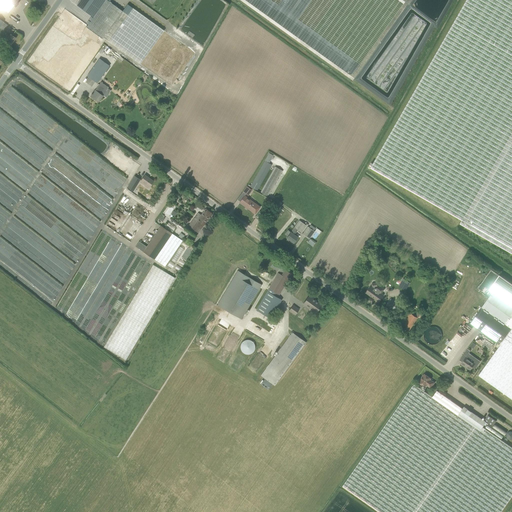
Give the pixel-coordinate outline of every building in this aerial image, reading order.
[(0,0),(0,6),(8,12),(17,0),(0,0)] [(80,0),(77,5),(93,17),(105,0),(107,0),(109,1),(109,0),(80,0)] [(105,0),(93,17),(86,27),(102,38),(103,36),(122,10),(109,1),(107,0),(105,0)] [(236,0),(354,72),(365,55),(367,37),(361,45),(350,38),(351,30),(353,30),(331,5),(330,6),(330,0),(236,0)] [(511,0),(466,0),(370,168),(462,220),(460,224),(511,253),(511,0)] [(122,10),(103,37),(140,64),(171,86),(195,53),(164,31),(163,30),(127,4),(123,11),(122,10)] [(3,22),(0,26),(0,35),(6,40),(5,40),(11,44),(16,38),(10,34),(9,35),(3,31),(7,25),(4,23),(3,22)] [(99,59),(87,76),(89,77),(95,82),(97,83),(109,66),(99,59)] [(106,90),(108,87),(101,82),(95,90),(93,93),(90,97),(98,102),(101,98),(106,90)] [(0,261),(56,306),(107,168),(112,180),(116,181),(116,180),(116,185),(114,184),(113,195),(127,178),(8,85),(0,106),(0,261)] [(271,164),(268,163),(264,160),(249,187),(256,191),(261,182),(271,164)] [(275,166),(260,193),(267,196),(267,197),(282,170),(275,166)] [(144,175),(140,182),(148,187),(147,189),(149,191),(156,182),(150,178),(149,178),(144,175)] [(134,176),(127,188),(133,191),(140,179),(134,176)] [(252,190),(247,187),(243,192),(248,196),(252,190)] [(259,207),(244,196),(239,202),(255,214),(259,207)] [(206,209),(197,220),(193,218),(188,225),(198,233),(212,213),(206,209)] [(288,230),(285,234),(288,236),(287,238),(294,243),(297,237),(293,234),(295,232),(295,233),(297,230),(301,232),(304,228),(306,225),(299,220),(291,232),(288,230)] [(143,252),(165,267),(182,241),(161,226),(158,230),(147,246),(139,241),(135,246),(143,252)] [(307,226),(302,234),(309,239),(314,231),(307,226)] [(94,334),(98,335),(102,329),(108,331),(108,328),(107,329),(106,326),(108,326),(110,331),(120,316),(122,308),(129,297),(127,281),(106,267),(105,258),(102,264),(97,261),(94,275),(93,274),(81,293),(83,299),(76,301),(74,300),(72,302),(76,303),(75,308),(79,310),(75,311),(74,308),(72,320),(94,334)] [(270,266),(277,271),(281,264),(274,260),(270,266)] [(103,347),(125,360),(175,278),(153,264),(103,347)] [(285,270),(282,275),(278,273),(269,289),(277,293),(279,295),(291,274),(285,270)] [(223,296),(218,305),(225,310),(241,319),(261,284),(238,271),(223,296)] [(500,345),(511,327),(511,283),(499,275),(489,289),(493,292),(482,307),(470,323),(500,345)] [(404,278),(401,282),(408,287),(410,283),(404,278)] [(371,283),(372,289),(370,287),(366,293),(375,299),(375,300),(379,303),(384,295),(381,293),(383,291),(380,289),(379,282),(371,283)] [(269,289),(257,310),(271,318),(279,304),(275,301),(279,295),(277,293),(269,289)] [(316,313),(319,309),(322,305),(309,296),(303,304),(316,313)] [(402,307),(390,298),(385,305),(397,313),(402,307)] [(295,315),(299,309),(293,305),(289,310),(295,315)] [(405,323),(401,329),(408,333),(410,329),(418,318),(415,316),(408,312),(405,317),(402,322),(405,323)] [(511,327),(500,345),(481,370),(479,374),(505,393),(511,397),(511,327)] [(306,343),(291,332),(291,333),(291,334),(261,375),(265,378),(260,384),(268,389),(272,384),(274,386),(306,343)] [(253,343),(252,341),(250,340),(249,340),(247,340),(244,340),(242,342),(241,344),(240,347),(241,349),(242,352),(244,354),(247,354),(250,354),(253,352),(254,351),(255,349),(255,346),(254,344),(253,343)] [(475,357),(472,361),(469,358),(471,355),(469,353),(470,351),(467,349),(463,354),(467,357),(460,365),(464,367),(469,371),(472,368),(474,369),(480,361),(475,357)] [(431,378),(425,374),(419,382),(425,386),(426,385),(430,388),(433,384),(433,385),(435,382),(433,381),(432,381),(430,380),(431,378)] [(414,384),(343,486),(379,511),(500,511),(511,495),(511,447),(483,427),(486,422),(464,407),(463,408),(437,390),(432,397),(414,384)] [(488,415),(484,421),(486,422),(484,424),(486,425),(487,423),(492,427),(496,422),(496,421),(488,415)]
